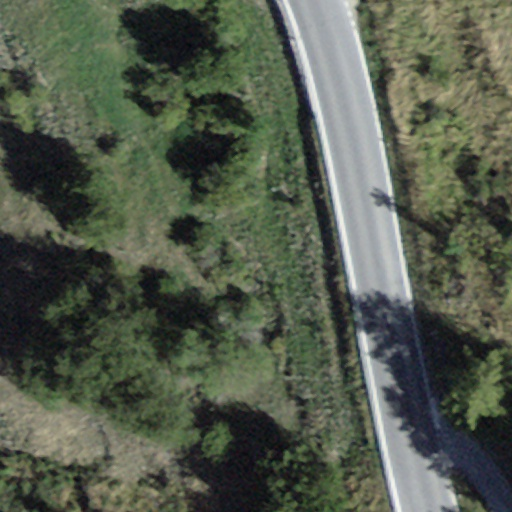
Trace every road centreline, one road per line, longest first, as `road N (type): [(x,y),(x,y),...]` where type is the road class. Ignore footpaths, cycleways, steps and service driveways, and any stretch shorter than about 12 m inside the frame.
road 1 (tertiary): [(427,511),(356,162),(314,0)]
road 2 (track): [(507,511),(470,459),(403,407)]
